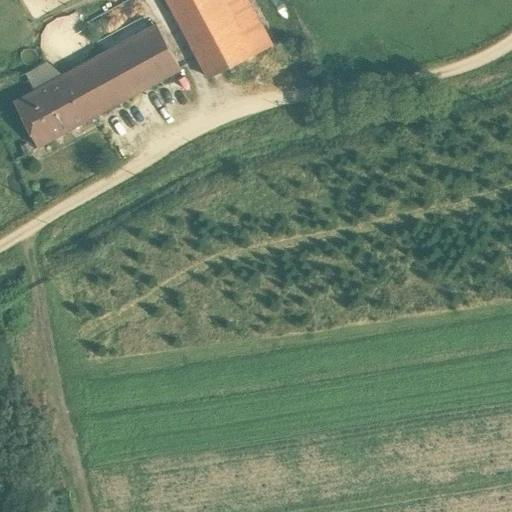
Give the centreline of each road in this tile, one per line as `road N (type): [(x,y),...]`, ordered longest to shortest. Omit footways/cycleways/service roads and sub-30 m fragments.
road 1 (track): [(14,234),(37,278),(94,511)]
road 2 (track): [(153,152),(0,243)]
